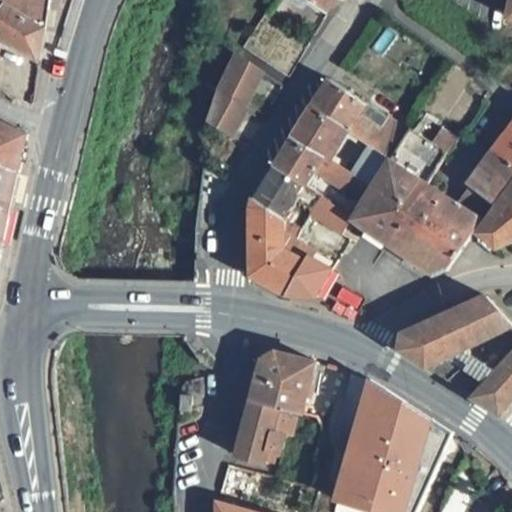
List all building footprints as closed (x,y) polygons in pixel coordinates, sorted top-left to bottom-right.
[(0,47),(35,69),(37,56),(39,37),(44,0),(11,0),(0,6),(0,47)] [(336,0),(291,0),(322,20),(336,0)] [(511,0),(510,0),(503,34),(511,35),(511,0)] [(219,94),(233,105),(251,79),(230,65),(219,94)] [(251,79),(233,105),(241,111),(259,84),(251,79)] [(307,114),(339,135),(367,154),(386,167),(404,140),(391,132),(382,144),(352,124),(360,111),(324,88),(313,105),(307,114)] [(239,118),(215,102),(203,130),(205,132),(222,142),(239,118)] [(382,144),(391,132),(360,111),(352,124),(382,144)] [(339,135),(307,114),(294,135),(286,148),(317,168),(339,135)] [(0,173),(15,180),(23,144),(0,131),(0,173)] [(485,161),(511,182),(511,136),(507,133),(485,161)] [(380,251),(419,190),(441,156),(429,147),(409,134),(404,140),(386,167),(365,199),(357,211),(346,228),(380,251)] [(429,147),(441,156),(450,143),(437,135),(429,147)] [(365,199),(345,186),(317,168),(286,148),(275,166),(270,174),(298,194),(301,196),(304,192),(302,188),(307,179),(357,211),(365,199)] [(365,199),(386,167),(367,154),(345,186),(365,199)] [(484,210),(492,216),(510,191),(511,189),(511,182),(485,161),(460,191),(467,197),(484,210)] [(0,246),(15,180),(0,173),(0,246)] [(285,215),(289,209),(298,194),(270,174),(256,195),(250,206),(279,227),(281,224),(285,227),(291,220),(285,215)] [(436,201),(419,190),(380,251),(397,263),(436,201)] [(511,246),(511,192),(510,191),(492,216),(474,240),(494,255),(511,246)] [(305,221),(316,206),(301,196),(298,194),(289,209),(305,221)] [(472,226),(484,210),(467,197),(455,214),(472,226)] [(475,228),(472,226),(455,214),(436,201),(397,263),(429,285),(468,236),(475,228)] [(287,306),(307,306),(308,303),(324,277),(316,272),(303,265),(307,258),(274,235),(279,227),(250,206),(249,241),(247,286),(287,306)] [(304,222),(335,244),(335,243),(346,228),(316,206),(305,221),(304,222)] [(404,334),(399,351),(448,382),(459,365),(484,382),(474,398),(499,414),(511,399),(511,327),(484,298),(404,334)] [(321,419),(309,416),(299,414),(302,401),(310,371),(286,364),(268,360),(258,366),(247,408),(275,416),(309,425),(318,441),(328,434),(321,419)] [(192,396),(180,396),(180,410),(191,410),(192,396)] [(302,401),(299,414),(309,416),(312,404),(302,401)] [(275,416),(247,408),(233,464),(260,471),(265,456),(282,461),(287,444),(269,440),(275,416)] [(311,470),(307,482),(318,485),(322,473),(311,470)] [(318,485),(307,482),(306,490),(316,492),(318,485)]
